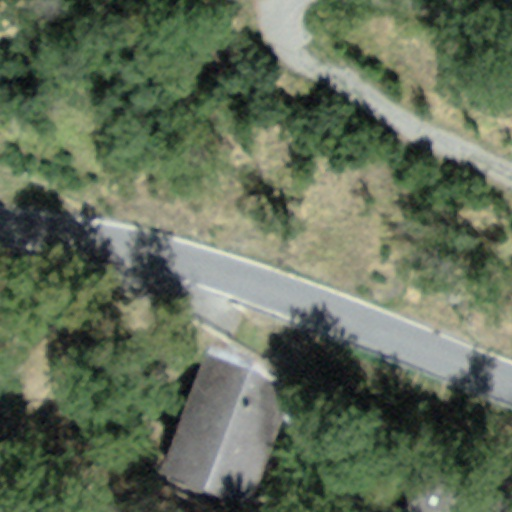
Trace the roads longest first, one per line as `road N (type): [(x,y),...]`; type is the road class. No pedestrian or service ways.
road 1 (tertiary): [(0,240),(224,279),(511,397)]
road 2 (track): [(511,185),(388,122),(288,55),(273,28),(274,0)]
road 3 (track): [(380,0),(511,9)]
